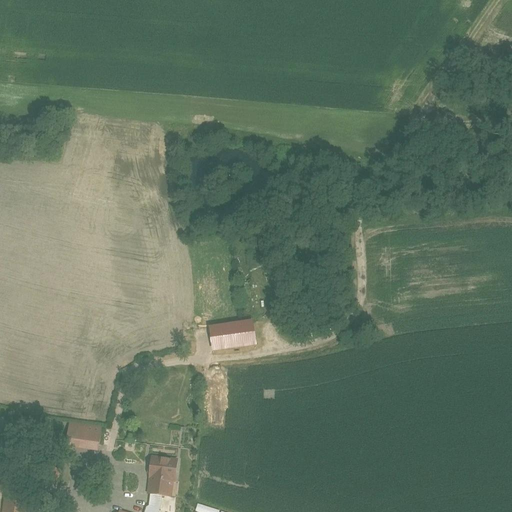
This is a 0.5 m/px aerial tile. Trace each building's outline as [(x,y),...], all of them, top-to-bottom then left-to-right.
[(210,327),(213,352),(257,346),(253,321),(210,327)] [(105,428),(72,425),(69,446),(103,450),(105,428)] [(12,463),(0,459),(0,494),(4,495),(12,463)] [(176,464),(150,461),(147,484),(148,484),(146,500),(148,501),(160,502),(169,503),(171,487),(173,487),(176,464)] [(52,468),(51,474),(46,473),(42,492),(55,495),(61,470),(52,468)] [(122,498),(122,479),(110,478),(106,478),(106,498),(110,498),(122,498)] [(2,498),(0,511),(27,511),(29,501),(2,498)] [(159,511),(160,502),(148,501),(147,509),(157,511),(159,511)]
